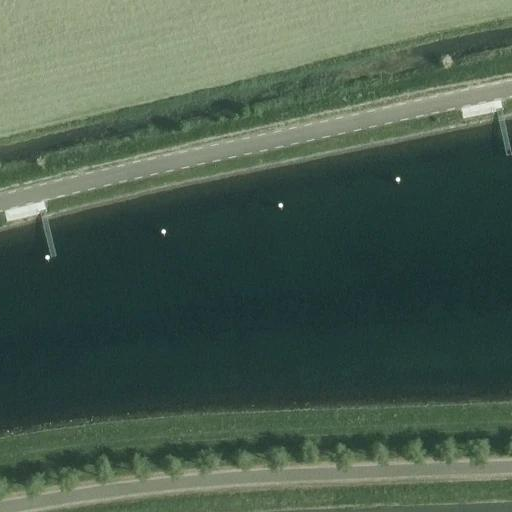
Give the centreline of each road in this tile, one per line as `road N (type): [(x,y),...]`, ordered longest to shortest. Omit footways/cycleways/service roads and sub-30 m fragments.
road 1 (unclassified): [(0,204),(511,91)]
road 2 (unclassified): [(0,510),(221,480),(511,468)]
